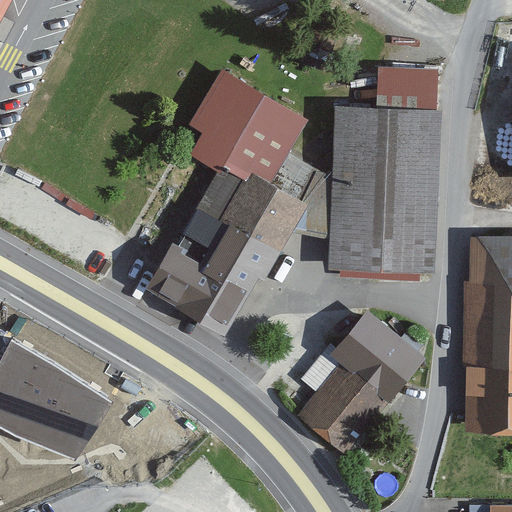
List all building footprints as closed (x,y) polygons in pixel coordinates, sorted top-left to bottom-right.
[(0,0),(0,19),(10,0),(0,0)] [(439,107),(441,65),(382,62),(380,104),(329,101),(319,274),(429,281),(439,107)] [(264,186),(303,115),(218,70),(188,126),(204,135),(196,149),(221,162),(198,204),(179,240),(172,236),(146,286),(181,305),(205,318),(232,332),(278,247),(301,205),(264,186)] [(511,236),(461,237),(463,430),(511,430),(511,236)] [(298,414),(348,454),(391,402),(414,373),(427,358),(363,306),(327,350),(341,362),(298,414)] [(113,403),(12,339),(0,361),(0,427),(76,461),(113,403)] [(194,420),(141,467),(157,485),(210,438),(194,420)]
